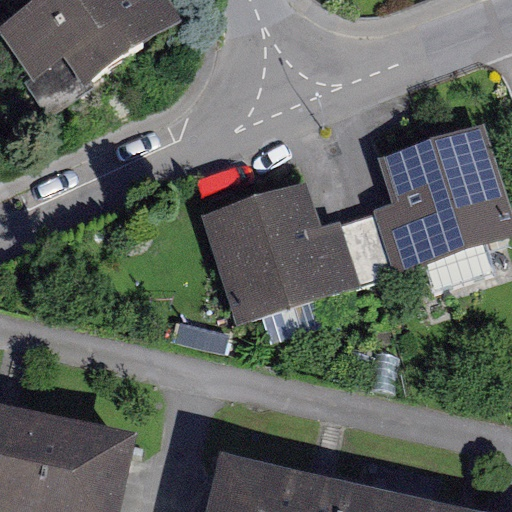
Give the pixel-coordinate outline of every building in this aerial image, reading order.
[(186,30),(165,0),(58,0),(1,40),(38,93),(70,71),(89,98),(186,30)] [(511,248),(511,212),(488,137),(389,168),(403,212),(380,219),(400,283),(511,248)] [(210,223),(245,332),(367,293),(346,228),(324,235),(310,191),(210,223)] [(0,511),(123,511),(136,453),(0,422),(0,511)] [(400,511),(218,472),(208,511),(400,511)]
